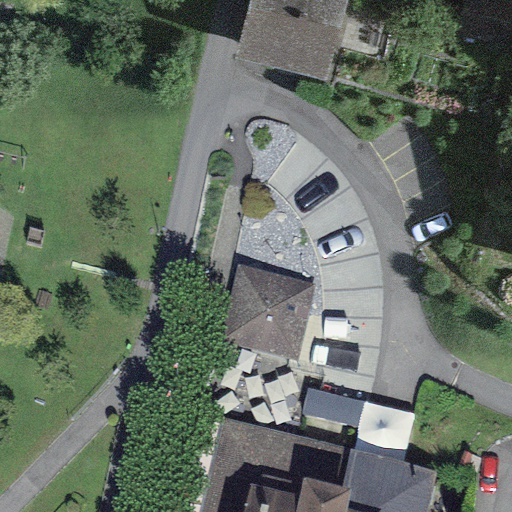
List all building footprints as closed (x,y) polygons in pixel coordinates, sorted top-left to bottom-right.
[(251,0),(239,45),(324,68),(342,0),(251,0)] [(511,16),(511,0),(468,0),(461,29),(506,40),(511,16)] [(307,294),(246,279),(231,341),(292,356),(307,294)] [(304,433),(307,402),(207,394),(204,424),(304,433)] [(317,402),(307,446),(407,468),(417,424),(317,402)] [(420,511),(428,481),(228,435),(210,511),(420,511)]
